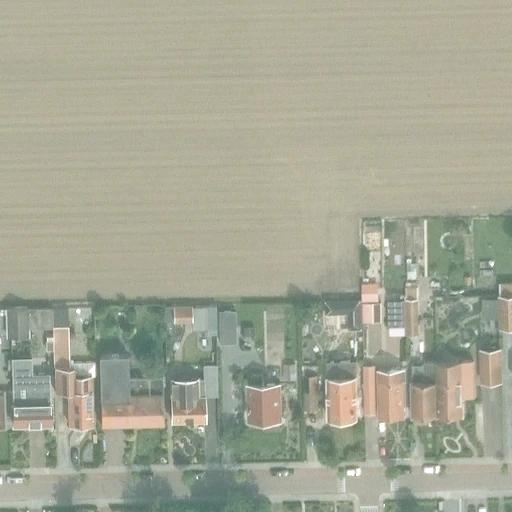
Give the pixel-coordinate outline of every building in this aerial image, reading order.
[(376,283),(362,283),(363,300),(376,300),(376,283)] [(399,315),(399,290),(384,290),(384,316),(399,315)] [(500,326),(511,326),(511,293),(499,294),(500,326)] [(64,310),(63,297),(48,298),(49,312),(64,310)] [(420,297),(406,297),(407,331),(421,331),(420,297)] [(34,299),(34,317),(47,317),(46,299),(34,299)] [(192,303),(173,304),(173,320),(192,319),(192,303)] [(26,332),(26,306),(5,306),(6,333),(26,332)] [(234,310),(219,310),(220,341),(235,340),(234,310)] [(68,365),(68,325),(53,326),(54,390),(68,390),(68,422),(92,422),(91,374),(94,374),(94,361),(72,361),(72,365),(68,365)] [(253,326),(242,326),(243,334),(253,334),(253,326)] [(480,348),(481,381),(502,380),(501,348),(480,348)] [(100,424),(132,424),(132,421),(162,420),(161,375),(128,376),(127,353),(99,354),(100,424)] [(30,355),(11,356),(12,423),(50,422),(48,371),(31,372),(30,355)] [(329,416),(357,415),(356,374),(356,359),(328,360),(328,364),(329,416)] [(438,360),(436,360),(437,380),(438,415),(463,414),(462,379),(462,364),(462,359),(460,359),(438,360)] [(413,380),(412,380),(413,415),(438,415),(437,380),(436,360),(425,360),(425,364),(413,364),(413,380)] [(295,363),(284,363),(284,378),(296,378),(295,363)] [(365,412),(376,411),(375,381),(374,364),(364,364),(365,381),(365,412)] [(379,380),(379,416),(404,415),(403,367),(379,367),(379,380)] [(252,382),(249,383),(250,418),(281,417),(280,382),(264,382),(264,372),(252,373),(252,382)] [(304,406),(318,406),(317,373),(303,374),(304,406)] [(172,377),(173,419),(204,419),(204,376),(172,377)]
